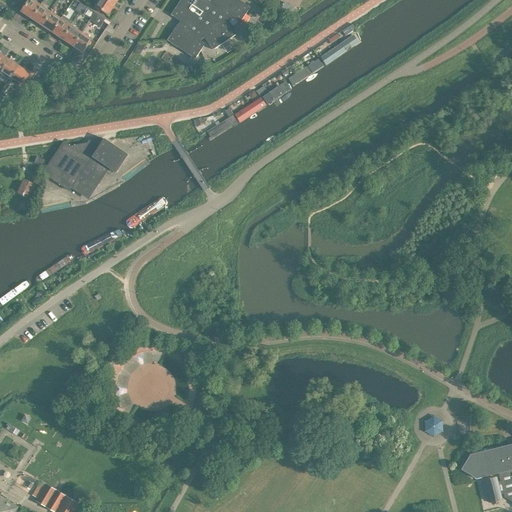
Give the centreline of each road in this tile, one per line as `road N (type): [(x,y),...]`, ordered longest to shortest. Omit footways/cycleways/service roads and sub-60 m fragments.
road 1 (unclassified): [(217,204),(243,176),(497,0)]
road 2 (unclassified): [(217,204),(168,224),(0,341)]
road 3 (residential): [(144,0),(97,73),(77,75),(0,25)]
